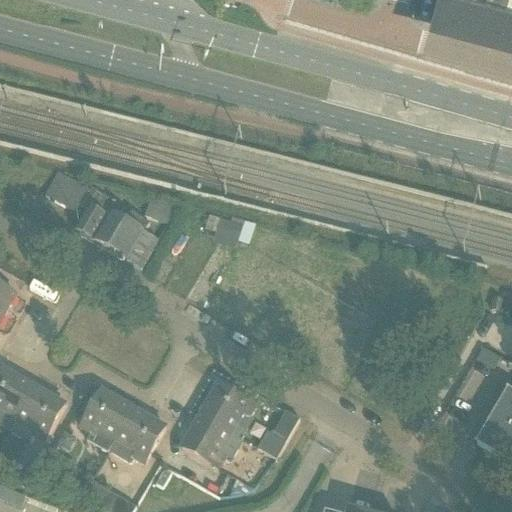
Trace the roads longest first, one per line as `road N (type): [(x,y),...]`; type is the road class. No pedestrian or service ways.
road 1 (primary): [(0,28),(511,165)]
road 2 (primary): [(511,117),(95,0)]
road 3 (unclassified): [(497,511),(192,331)]
road 4 (residential): [(87,273),(33,366),(73,389),(86,368),(149,404),(192,331)]
road 5 (residential): [(511,66),(388,32)]
